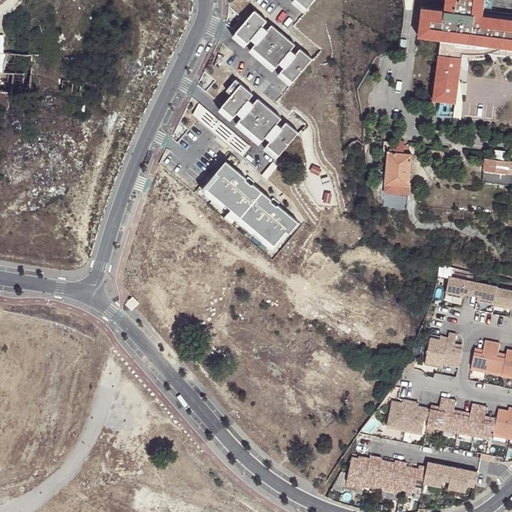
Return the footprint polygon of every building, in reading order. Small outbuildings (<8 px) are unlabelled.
[(311,7),(302,0),(296,0),(295,2),(308,12),(311,7)] [(482,15),(483,9),(484,0),(445,0),(444,10),(482,15)] [(511,18),(482,15),(444,10),(422,7),(419,35),(441,39),(463,42),(471,43),(511,48),(511,18)] [(511,13),(483,9),(482,15),(511,18),(511,13)] [(267,23),(254,11),(236,33),(249,44),(267,23)] [(296,46),(272,27),(254,48),(278,68),(296,46)] [(249,44),(236,33),(232,38),(245,49),(249,44)] [(462,48),(463,42),(441,39),(433,100),(455,103),(456,98),(458,80),(462,48)] [(278,68),(254,48),(250,53),(274,73),(278,68)] [(313,61),(301,51),(282,72),(295,83),(313,61)] [(383,58),(381,74),(403,77),(405,61),(383,58)] [(0,91),(21,94),(24,74),(0,70),(0,91)] [(295,83),(282,72),(278,77),(291,87),(295,83)] [(251,96),(238,86),(220,107),(232,118),(251,96)] [(279,120),(255,100),(237,122),(261,142),(279,120)] [(232,118),(220,107),(216,111),(229,122),(232,118)] [(261,142),(237,122),(233,126),(257,146),(261,142)] [(296,134),(283,124),(265,145),(278,156),(296,134)] [(398,143),(397,152),(404,153),(405,145),(405,142),(398,141),(398,143)] [(383,151),(388,151),(397,152),(398,143),(384,142),(383,151)] [(278,156),(265,145),(261,150),(273,160),(278,156)] [(386,184),(410,186),(412,154),(409,153),(404,153),(397,152),(388,151),(386,184)] [(484,171),(511,174),(511,161),(486,158),(484,171)] [(298,223),(225,163),(202,191),(274,252),(298,223)] [(511,185),(511,174),(484,171),(483,182),(511,185)] [(409,193),(410,186),(386,184),(385,191),(409,193)] [(473,283),(449,278),(447,290),(454,292),(453,295),(464,297),(465,292),(471,294),(473,283)] [(498,288),(473,283),(471,294),(478,295),(477,300),(488,302),(489,299),(495,300),(498,290),(498,288)] [(511,292),(498,290),(495,300),(495,303),(495,304),(502,306),(501,309),(511,311),(511,308),(511,292)] [(0,446),(17,451),(53,327),(34,321),(3,427),(0,426),(0,446)] [(449,333),(448,338),(443,364),(459,367),(462,349),(454,347),(455,344),(457,334),(449,333)] [(430,338),(425,365),(435,367),(436,364),(443,366),(443,364),(448,338),(441,336),(440,340),(430,338)] [(485,340),(484,349),(483,353),(475,351),(471,370),(487,373),(493,341),(485,340)] [(500,343),(493,341),(487,373),(502,376),(506,357),(498,356),(498,352),(500,343)] [(507,354),(506,357),(502,376),(511,378),(511,353),(507,352),(507,354)] [(449,399),(442,397),(440,407),(439,410),(431,408),(427,427),(443,430),(449,399)] [(393,401),(387,428),(398,430),(399,427),(405,428),(412,430),(411,433),(422,435),(428,408),(418,406),(419,402),(403,399),(403,403),(393,401)] [(462,414),(454,413),(455,410),(456,400),(449,399),(443,430),(458,433),(462,414)] [(462,414),(458,433),(474,436),(480,405),(473,403),(471,413),(470,416),(462,414)] [(487,406),(480,405),(474,436),(489,440),(493,421),(485,419),(485,416),(487,406)] [(493,436),(504,438),(504,435),(511,436),(511,432),(511,407),(509,407),(509,411),(499,409),(493,436)] [(351,456),(345,485),(350,485),(351,481),(358,483),(358,480),(365,481),(364,485),(382,489),(393,491),(394,487),(401,489),(414,491),(416,478),(424,479),(423,482),(441,486),(442,479),(449,480),(448,487),(465,491),(467,484),(474,485),(477,471),(427,461),(426,466),(419,464),(418,467),(406,465),(406,462),(399,460),(398,462),(377,458),(378,456),(370,454),(369,457),(362,455),(362,458),(351,456)] [(161,511),(219,511),(114,475),(107,493),(161,511)] [(72,511),(77,498),(57,492),(50,511),(72,511)]
